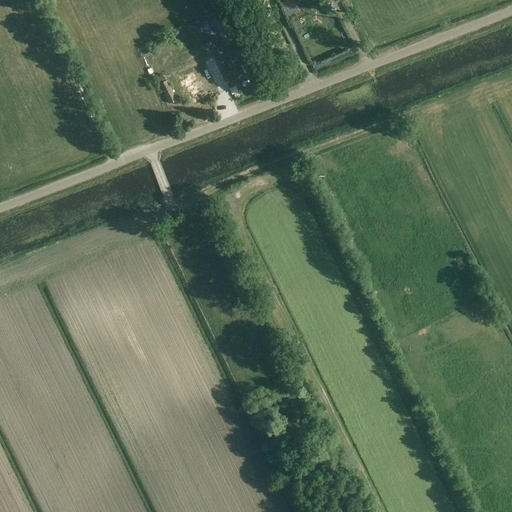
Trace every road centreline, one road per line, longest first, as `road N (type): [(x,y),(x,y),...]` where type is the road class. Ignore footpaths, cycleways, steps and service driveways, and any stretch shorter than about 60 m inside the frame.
road 1 (unclassified): [(0,208),(511,10)]
road 2 (track): [(463,511),(305,187),(280,175),(237,196)]
road 3 (track): [(174,207),(233,203),(379,511)]
